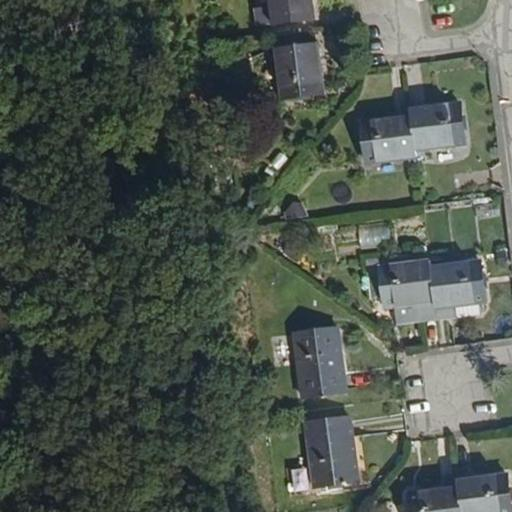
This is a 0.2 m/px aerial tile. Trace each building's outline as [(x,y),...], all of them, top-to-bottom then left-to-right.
[(225,43),(282,36),(278,0),(238,0),(240,19),(222,22),(225,43)] [(244,49),(246,63),(287,59),(286,44),(244,49)] [(287,59),(246,63),(253,116),(295,112),(287,59)] [(386,123),(388,136),(393,163),(446,155),(438,115),(386,123)] [(393,163),(388,136),(339,144),(344,186),(396,178),(393,163)] [(285,205),(286,220),(306,219),(305,204),(285,205)] [(355,277),(410,270),(409,261),(339,270),(342,286),(357,285),(355,277)] [(411,280),(410,270),(355,277),(357,285),(342,286),(347,307),(359,306),(361,316),(371,316),(374,332),(416,329),(416,326),(432,323),(439,328),(459,325),(462,321),(461,313),(466,313),(460,273),(411,280)] [(324,407),(314,341),(269,347),(280,412),(324,407)] [(336,498),(328,432),(282,437),(292,505),(336,498)] [(420,454),(447,454),(447,440),(420,441),(420,454)] [(436,492),(438,502),(439,511),(494,511),(490,484),(436,492)] [(439,511),(438,502),(388,511),(439,511)]
